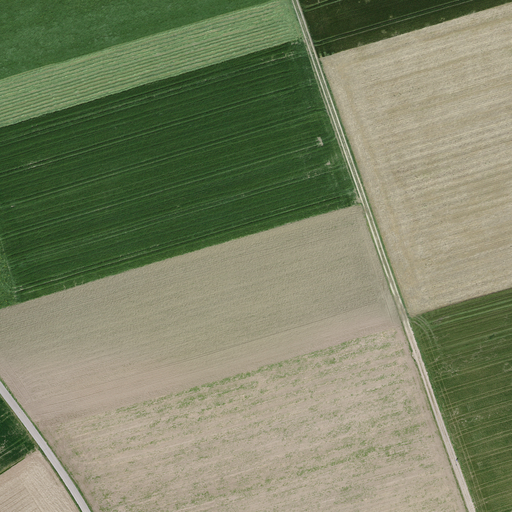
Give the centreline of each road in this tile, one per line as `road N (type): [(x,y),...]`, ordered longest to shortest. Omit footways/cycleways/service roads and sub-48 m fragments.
road 1 (track): [(468,511),(293,0)]
road 2 (track): [(0,387),(83,511)]
